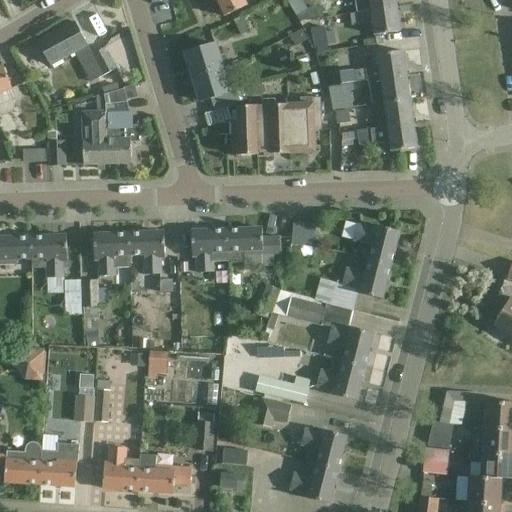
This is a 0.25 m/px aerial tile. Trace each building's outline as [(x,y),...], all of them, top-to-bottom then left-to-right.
[(246,6),(243,0),(216,0),(224,16),(246,6)] [(397,7),(396,0),(354,0),(357,12),(371,10),(371,11),(397,7)] [(308,10),(296,17),(298,21),(321,17),(314,7),(308,10)] [(400,32),(397,7),(371,11),(375,35),(400,32)] [(250,32),(243,17),(234,20),(241,36),(250,32)] [(76,22),(39,42),(52,66),(75,53),(89,46),(76,22)] [(308,40),(303,31),(302,28),(289,36),(296,47),(308,40)] [(185,54),(192,79),(222,69),(215,45),(185,54)] [(371,45),(350,48),(351,60),(378,57),(376,45),(371,45)] [(105,48),(92,54),(103,75),(116,68),(105,48)] [(369,82),(407,77),(404,52),(378,56),(379,69),(366,71),(367,83),(369,82)] [(4,66),(0,67),(0,94),(11,91),(13,90),(4,66)] [(222,69),(192,79),(200,103),(212,99),(215,110),(239,103),(235,90),(229,92),(222,69)] [(365,81),(364,70),(354,71),(354,70),(331,73),(332,86),(365,81)] [(372,105),(410,101),(407,77),(369,82),(372,105)] [(353,84),(330,88),(333,111),(352,109),(351,102),(344,103),(343,93),(354,92),(353,84)] [(124,89),(127,102),(138,99),(135,89),(134,86),(124,89)] [(79,142),(76,145),(76,150),(80,154),(84,154),(84,166),(108,165),(106,114),(106,106),(105,106),(104,95),(95,97),(96,99),(97,114),(84,114),(84,128),(87,128),(87,141),(83,141),(79,142)] [(300,106),(288,106),(289,155),(315,154),(314,125),(321,125),(320,100),(300,100),(300,106)] [(262,102),(264,155),(289,155),(288,106),(273,107),(273,101),(262,102)] [(384,103),(374,104),(377,129),(413,124),(410,101),(384,103)] [(237,122),(231,122),(231,135),(232,156),(264,155),(262,102),(251,102),(251,107),(237,107),(237,122)] [(132,113),(106,114),(108,165),(132,164),(131,142),(141,142),(140,122),(133,122),(132,113)] [(377,129),(357,132),(359,147),(389,142),(390,152),(416,149),(413,124),(377,129)] [(57,141),(56,131),(53,131),(47,132),(49,166),(66,165),(65,141),(57,141)] [(45,162),(45,149),(23,149),(23,162),(45,162)] [(302,246),(305,223),(293,222),(291,245),(302,246)] [(316,224),(305,223),(302,246),(313,247),(316,224)] [(358,226),(354,241),(374,246),(370,260),(390,265),(399,231),(375,225),(374,230),(358,226)] [(262,230),(227,231),(228,263),(244,262),(244,256),(280,255),(279,239),(263,239),(262,230)] [(227,231),(191,233),(192,258),(197,257),(198,274),(213,273),(213,263),(228,263),(227,231)] [(130,256),(131,256),(145,255),(146,275),(161,275),(161,258),(164,258),(164,234),(129,235),(130,256)] [(130,256),(129,235),(94,236),(95,261),(100,261),(100,277),(116,276),(116,268),(131,268),(131,256),(130,256)] [(67,237),(31,238),(32,259),(33,268),(48,268),(49,278),(64,278),(64,267),(68,267),(68,261),(67,237)] [(32,259),(31,238),(0,239),(0,264),(18,264),(17,260),(32,259)] [(370,260),(370,261),(366,275),(347,270),(343,285),(320,279),(315,300),(354,310),(358,293),(381,299),(390,265),(370,260)] [(97,289),(96,281),(82,282),(88,348),(100,346),(97,322),(95,322),(95,320),(100,319),(99,308),(108,307),(108,288),(97,289)] [(177,282),(163,282),(163,303),(177,303),(177,282)] [(271,315),(280,291),(267,287),(259,310),(271,315)] [(271,315),(266,329),(274,331),(280,316),(331,329),(328,343),(348,348),(344,362),(364,367),(373,333),(349,327),(354,310),(315,300),(280,291),(271,315)] [(148,310),(148,292),(133,292),(133,310),(148,310)] [(495,326),(511,337),(511,299),(505,310),(495,304),(489,318),(497,323),(495,326)] [(70,348),(56,347),(55,367),(69,368),(70,348)] [(45,351),(14,349),(13,366),(25,381),(43,381),(45,351)] [(170,353),(150,351),(148,379),(158,380),(159,375),(168,376),(170,353)] [(355,401),(364,367),(344,362),(332,358),(329,373),(321,371),(317,386),(333,390),(332,395),(355,401)] [(259,376),(255,393),(305,405),(309,388),(308,388),(310,380),(296,377),(294,385),(259,376)] [(111,384),(98,383),(95,423),(108,424),(111,384)] [(95,386),(80,385),(77,423),(91,425),(95,386)] [(218,386),(208,385),(207,406),(217,407),(218,386)] [(446,391),(439,423),(449,425),(454,401),(463,402),(463,392),(446,391)] [(292,405),(262,398),(261,400),(254,398),(248,421),(255,423),(255,425),(272,429),(274,421),(287,424),(292,405)] [(511,403),(484,402),(483,428),(511,429),(511,403)] [(216,415),(197,413),(194,452),(213,453),(216,415)] [(454,426),(449,425),(439,423),(434,421),(428,447),(448,450),(454,426)] [(511,429),(483,428),(482,452),(511,453),(511,429)] [(304,462),(317,466),(317,465),(337,471),(346,437),(322,430),(321,435),(305,431),(301,446),(308,448),(304,462)] [(40,485),(42,452),(41,452),(40,447),(39,444),(33,443),(29,443),(27,445),(26,449),(25,453),(6,452),(6,456),(0,456),(0,471),(6,472),(5,482),(40,485)] [(42,452),(40,485),(74,487),(77,445),(58,444),(58,453),(42,452)] [(140,460),(124,459),(125,448),(111,447),(110,464),(105,463),(103,489),(138,492),(140,460)] [(450,452),(425,449),(423,473),(448,476),(450,452)] [(248,451),(224,450),(223,464),(247,466),(248,451)] [(511,453),(482,452),(470,452),(469,462),(481,463),(481,478),(501,479),(511,479),(511,453)] [(140,455),(140,460),(138,492),(173,494),(174,484),(191,485),(192,469),(156,467),(156,456),(140,455)] [(317,465),(317,466),(313,481),(294,475),(290,490),(306,494),(305,498),(328,504),(337,471),(317,465)] [(245,475),(222,473),(221,489),(244,491),(245,475)] [(468,502),(500,504),(501,479),(481,478),(470,477),(468,502)] [(431,482),(422,482),(420,498),(429,499),(431,482)] [(436,511),(438,501),(420,499),(418,511),(436,511)] [(499,511),(500,504),(468,502),(467,511),(499,511)]
